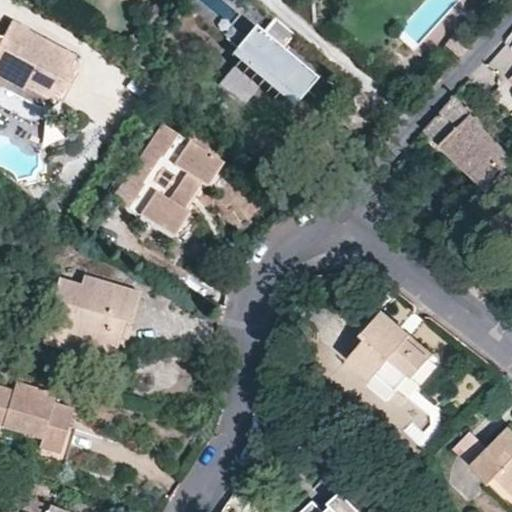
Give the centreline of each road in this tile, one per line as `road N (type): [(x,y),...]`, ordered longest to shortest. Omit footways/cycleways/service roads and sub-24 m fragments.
road 1 (residential): [(191,511),(238,423),(247,315),(269,264),(366,195)]
road 2 (residential): [(366,195),(407,134),(511,21)]
road 3 (residential): [(511,346),(366,195)]
